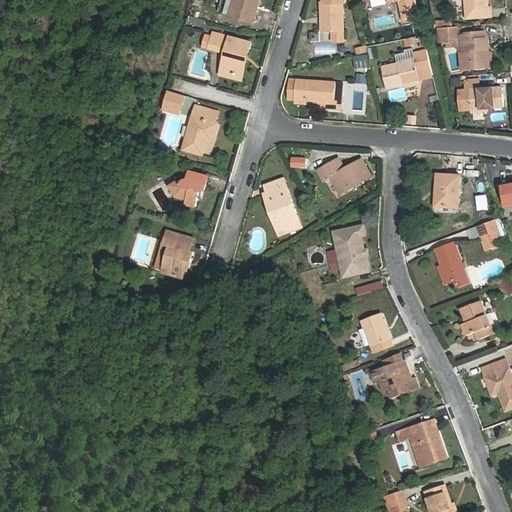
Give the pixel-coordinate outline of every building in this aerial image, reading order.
[(262,2),(262,0),(237,0),(232,18),(253,23),(259,1),(262,2)] [(324,35),(346,34),(345,6),(348,6),(348,0),(327,0),(327,7),(324,7),(324,35)] [(372,0),(374,3),(384,0),(392,0),(393,5),(402,3),(407,24),(416,22),(417,26),(423,25),(416,0),(372,0)] [(492,17),(490,0),(468,0),(470,19),(492,17)] [(489,41),(488,34),(471,35),(471,37),(462,36),(462,52),(474,51),(475,69),(493,68),(491,42),(489,41)] [(245,52),(250,54),(252,44),(215,35),(210,50),(225,55),(221,71),(238,77),(245,52)] [(245,52),(238,77),(243,78),(250,54),(245,52)] [(421,80),(436,78),(430,54),(414,57),(415,61),(400,65),(400,67),(384,71),(389,90),(422,83),(421,80)] [(354,58),(357,70),(370,67),(368,55),(354,58)] [(243,78),(238,77),(221,71),(220,77),(242,82),(243,78)] [(233,90),(235,82),(222,78),(220,87),(233,90)] [(322,100),(322,104),(321,107),(345,110),(347,82),(305,79),(303,89),(309,90),(309,99),(316,100),(322,100)] [(481,81),(468,82),(469,92),(482,91),(481,81)] [(472,111),(490,110),(506,109),(505,90),(482,91),(469,92),(461,92),(462,111),(472,111)] [(169,93),(163,112),(180,117),(186,97),(169,93)] [(186,149),(203,154),(207,141),(209,135),(215,137),(218,126),(215,125),(219,114),(199,108),(186,149)] [(416,125),(417,116),(408,115),(407,124),(416,125)] [(482,168),(482,166),(482,160),(473,160),(472,168),(482,168)] [(373,178),(364,161),(347,172),(340,161),(320,172),(327,184),(335,180),(343,195),(373,178)] [(208,191),(211,178),(192,173),(189,182),(187,181),(185,182),(183,183),(182,185),(179,184),(172,188),(178,198),(190,201),(189,205),(198,207),(199,203),(202,201),(199,194),(208,191)] [(460,210),(460,178),(438,178),(437,209),(460,210)] [(288,226),(291,234),(303,230),(287,182),(269,187),(271,194),(268,195),(279,229),(288,226)] [(347,271),(368,267),(362,236),(367,235),(364,225),(339,231),(347,271)] [(504,248),(496,225),(481,229),(488,253),(504,248)] [(282,237),(291,234),(288,226),(279,229),(282,237)] [(369,270),(368,267),(347,271),(339,231),(334,232),(345,276),(369,270)] [(193,253),(197,241),(169,233),(166,245),(174,248),(167,274),(186,279),(190,263),(194,264),(197,254),(193,253)] [(454,283),(467,279),(456,244),(438,249),(444,267),(449,284),(454,283)] [(337,249),(327,251),(332,273),(342,270),(337,249)] [(445,286),(449,284),(444,267),(439,268),(445,286)] [(469,284),(467,279),(454,283),(455,288),(469,284)] [(383,280),(355,288),(357,296),(385,288),(383,280)] [(492,328),(483,303),(464,309),(469,324),(465,326),(469,337),(480,333),(482,339),(498,334),(495,327),(492,328)] [(377,345),(380,353),(395,347),(383,313),(364,320),(374,346),(377,345)] [(372,355),(380,353),(377,345),(374,346),(369,348),(372,355)] [(404,353),(385,361),(388,368),(407,360),(404,353)] [(388,368),(375,374),(379,383),(382,382),(387,391),(391,389),(396,399),(424,387),(419,377),(416,378),(412,369),(415,367),(411,358),(407,360),(388,368)] [(511,409),(511,374),(506,360),(483,369),(493,395),(499,392),(507,411),(511,409)] [(391,389),(387,391),(391,401),(396,399),(391,389)] [(433,429),(436,428),(439,427),(436,419),(430,421),(433,429)] [(430,421),(406,429),(410,438),(414,436),(426,465),(447,458),(436,428),(433,429),(430,421)] [(402,440),(410,438),(406,429),(399,431),(402,440)] [(434,511),(458,511),(449,484),(428,491),(434,511)] [(412,511),(405,492),(386,499),(390,511),(412,511)]
